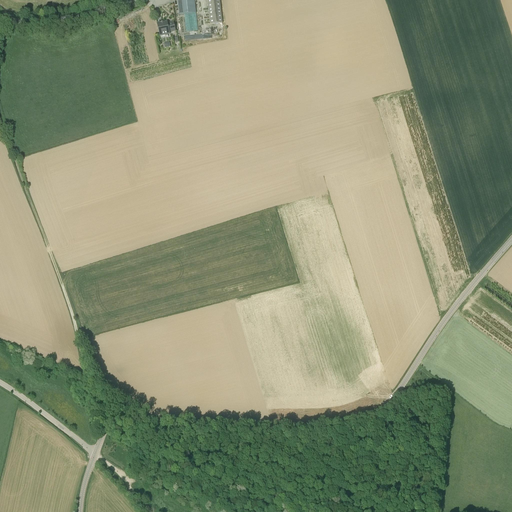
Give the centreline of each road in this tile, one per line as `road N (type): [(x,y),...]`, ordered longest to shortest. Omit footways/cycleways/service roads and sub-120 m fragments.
road 1 (tertiary): [(94,454),(116,420),(302,428),(343,425),(377,411),(511,239)]
road 2 (track): [(0,118),(109,423)]
road 3 (unclassified): [(0,16),(53,20),(131,0)]
